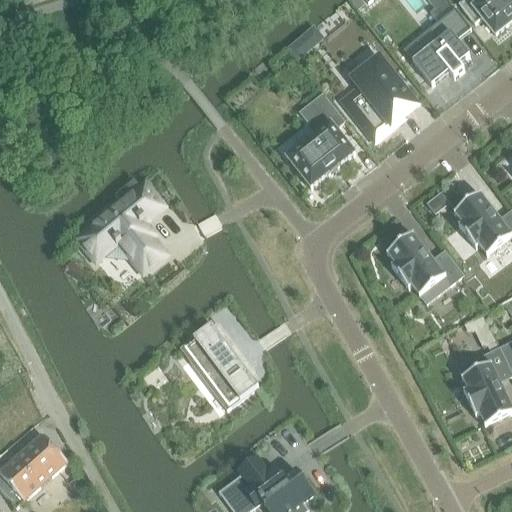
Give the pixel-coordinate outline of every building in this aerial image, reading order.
[(488,0),(469,0),(459,8),(475,28),(483,22),(496,39),(511,25),(511,0),(489,0),(488,0)] [(438,46),(413,66),(432,90),(449,76),(454,83),(465,74),(460,68),(470,60),(457,44),(471,33),(455,13),(429,34),(438,46)] [(359,90),(341,104),(349,115),(351,114),(372,140),(389,127),(392,131),(417,111),(379,64),(354,83),(359,90)] [(345,126),(341,120),(323,98),(312,106),(330,128),(287,162),(311,193),(328,180),(329,181),(338,174),(340,172),(339,171),(354,159),(355,158),(336,133),(345,126)] [(152,238),(143,226),(162,211),(145,189),(142,192),(135,183),(116,198),(123,207),(77,244),(78,246),(81,244),(96,263),(115,248),(117,250),(121,247),(143,275),(164,259),(150,240),(152,238)] [(511,215),(500,225),(481,199),(482,199),(481,198),(454,218),(455,219),(456,218),(464,228),(461,231),(460,230),(459,231),(476,253),(477,252),(476,251),(479,249),(487,259),(486,260),(487,261),(511,242),(511,215)] [(389,259),(390,260),(396,269),(394,270),(394,271),(393,270),(392,271),(408,293),(409,292),(408,291),(412,288),(420,299),(419,300),(420,301),(421,300),(426,307),(462,278),(444,256),(432,265),(413,240),(414,239),(413,238),(387,258),(388,260),(389,259)] [(260,390),(213,327),(181,351),(228,414),(260,390)] [(511,346),(500,353),(511,377),(511,346)] [(511,412),(500,387),(511,380),(511,377),(500,353),(458,373),(463,382),(462,383),(462,384),(463,383),(469,395),(466,396),(465,395),(464,396),(476,421),(477,421),(477,419),(480,418),(486,429),(484,430),(485,431),(511,417),(511,412)] [(17,511),(68,467),(43,440),(0,478),(0,494),(16,511),(17,511)] [(307,511),(303,507),(313,499),(301,483),(300,484),(294,476),(292,478),(291,478),(284,484),(274,471),(269,475),(259,462),(239,477),(241,480),(219,497),(230,511),(249,498),(257,510),(261,507),(262,509),(264,508),(266,511),(307,511)]
